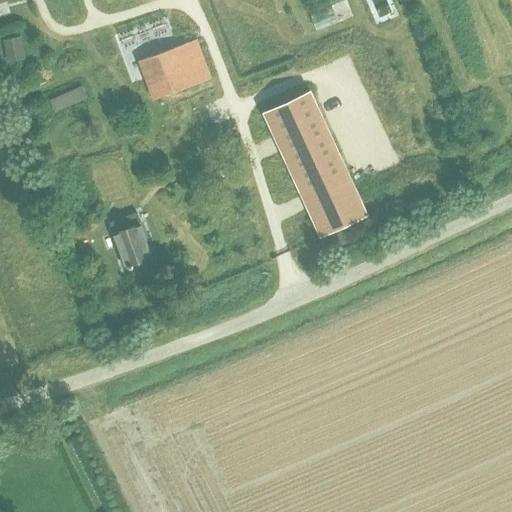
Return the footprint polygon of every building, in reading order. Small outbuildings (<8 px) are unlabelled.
[(287,55),(346,35),(398,185),(418,178),(358,4),(241,45),(256,87),(293,74),(287,55)] [(20,36),(2,39),(5,60),(24,57),(20,36)] [(196,39),(139,61),(153,99),(211,77),(196,39)] [(54,111),(86,97),(82,86),(50,100),(54,111)] [(321,236),(360,218),(305,93),(264,111),(321,236)] [(156,166),(155,144),(119,145),(120,167),(156,166)] [(135,213),(109,222),(113,232),(111,232),(124,268),(127,267),(155,257),(142,221),(139,222),(135,213)]
